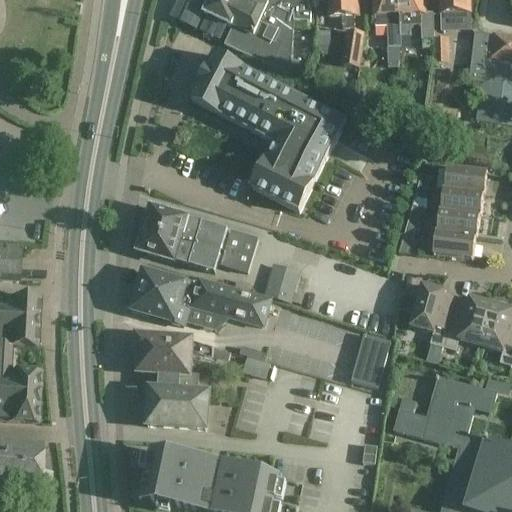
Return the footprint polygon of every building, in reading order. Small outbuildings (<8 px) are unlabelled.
[(291,77),(295,23),(296,23),(311,25),(312,0),(213,0),(206,15),(235,28),(225,47),(291,77)] [(328,0),(329,19),(343,19),(343,31),(353,31),(352,18),(358,18),(356,0),(328,0)] [(374,0),(375,30),(388,29),(389,50),(401,50),(398,0),(374,0)] [(434,41),(433,15),(425,15),(424,0),(398,0),(401,50),(413,49),(412,28),(422,27),(422,42),(433,41),(434,41)] [(441,0),(442,16),(440,16),(441,35),(471,33),(471,27),(469,0),(441,0)] [(364,37),(349,35),(344,68),(359,70),(364,37)] [(475,38),(469,83),(482,85),(477,125),(511,129),(511,41),(494,39),(494,41),(475,38)] [(449,41),(434,41),(433,41),(433,67),(450,67),(449,41)] [(200,87),(192,103),(220,118),(276,146),(267,163),(252,191),(300,215),(314,187),(326,164),(346,124),(299,100),(244,72),(216,57),(208,73),(207,73),(200,87)] [(364,88),(353,110),(371,119),(382,98),(364,88)] [(437,136),(440,119),(425,117),(422,133),(437,136)] [(404,124),(403,124),(400,134),(410,139),(415,128),(414,127),(415,119),(405,119),(404,124)] [(419,149),(413,146),(409,154),(415,157),(419,149)] [(449,171),(446,193),(485,198),(486,198),(489,176),(449,171)] [(419,188),(427,191),(431,181),(423,178),(419,188)] [(427,191),(419,188),(416,199),(424,202),(427,191)] [(445,193),(442,214),(481,219),(482,219),(485,198),(446,193),(445,193)] [(177,265),(190,223),(148,211),(136,252),(177,265)] [(441,214),(438,235),(477,240),(478,241),(481,219),(442,214),(441,214)] [(408,230),(416,233),(419,222),(411,219),(408,230)] [(226,242),(228,234),(228,233),(190,222),(190,223),(177,265),(215,276),(218,268),(218,267),(226,242)] [(416,233),(408,230),(404,241),(413,244),(416,233)] [(248,277),(259,242),(231,234),(230,235),(228,243),(226,242),(218,267),(218,268),(248,277)] [(477,240),(438,235),(437,235),(434,258),(474,262),(477,240)] [(0,251),(0,283),(18,285),(20,252),(0,251)] [(301,275),(274,268),(265,300),(292,307),(301,275)] [(185,328),(186,325),(191,311),(191,309),(231,321),(265,330),(272,304),(201,285),(199,291),(147,275),(135,312),(170,323),(185,328)] [(444,351),(457,302),(445,299),(447,295),(423,288),(411,330),(434,336),(431,348),(432,348),(444,351)] [(0,423),(39,426),(42,376),(10,374),(11,348),(37,350),(40,302),(0,299),(0,423)] [(457,302),(444,351),(457,355),(460,343),(482,349),(493,307),(470,301),(469,306),(457,302)] [(511,312),(493,307),(482,349),(503,355),(500,366),(511,369),(511,312)] [(156,378),(201,382),(201,379),(193,378),(195,362),(218,363),(229,366),(232,355),(192,343),(170,342),(170,339),(157,336),(157,341),(138,340),(137,354),(146,355),(144,376),(156,377),(156,378)] [(351,385),(378,391),(391,345),(365,338),(351,385)] [(271,367),(270,367),(249,360),(244,377),(267,383),(271,367)] [(201,382),(156,378),(155,393),(154,392),(151,429),(210,435),(214,398),(199,396),(201,382)] [(463,454),(467,438),(474,413),(492,417),(497,396),(511,400),(511,395),(511,388),(489,382),(486,393),(438,380),(427,420),(413,416),(416,405),(403,402),(393,435),(459,453),(463,454)] [(387,407),(396,411),(400,399),(391,396),(387,407)] [(463,454),(459,453),(442,511),(511,511),(511,447),(484,439),(483,442),(467,438),(463,454)] [(0,490),(49,493),(50,478),(41,477),(43,445),(0,441),(0,490)] [(376,459),(377,450),(365,448),(364,458),(376,459)] [(211,464),(155,453),(145,500),(204,511),(205,506),(217,508),(216,511),(275,511),(282,479),(224,467),(224,464),(212,462),(211,464)] [(375,468),(376,459),(364,458),(363,466),(375,468)] [(358,502),(356,511),(370,511),(372,503),(358,502)]
